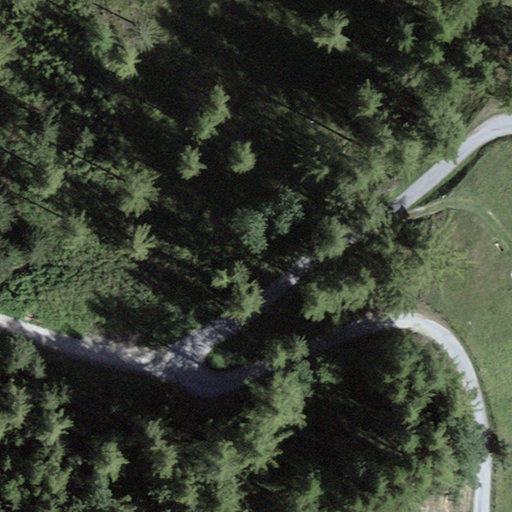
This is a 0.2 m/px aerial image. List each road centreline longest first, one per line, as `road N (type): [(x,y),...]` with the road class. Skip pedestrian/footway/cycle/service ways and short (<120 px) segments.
road 1 (unclassified): [(485,511),(477,407),(463,366),(436,333),(406,319),(375,321),(231,380),(168,374),(197,340),(487,131),(511,123)]
road 2 (track): [(168,374),(76,356),(0,322)]
